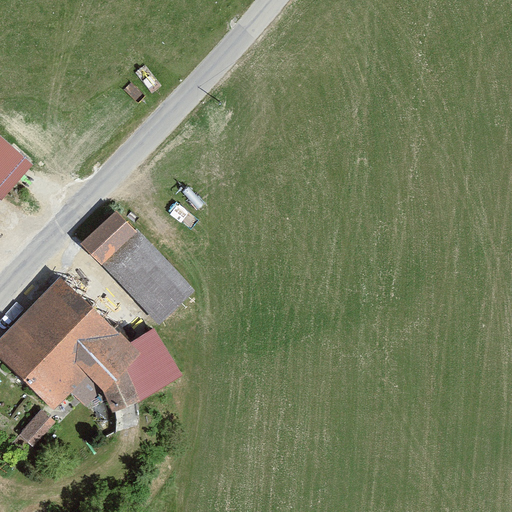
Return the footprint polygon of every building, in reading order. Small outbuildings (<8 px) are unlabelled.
[(0,210),(44,162),(0,122),(0,210)] [(203,290),(137,219),(104,249),(170,320),(203,290)] [(143,341),(67,271),(0,343),(69,407),(83,392),(95,403),(112,385),(133,404),(141,396),(169,365),(143,341)] [(164,328),(143,341),(169,365),(141,396),(191,371),(164,328)] [(35,444),(56,418),(41,406),(20,432),(35,444)]
